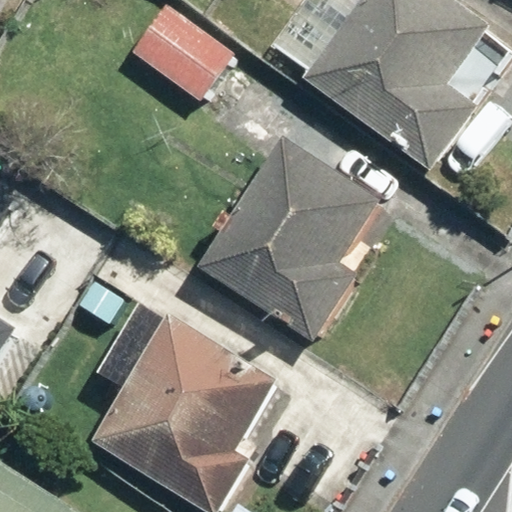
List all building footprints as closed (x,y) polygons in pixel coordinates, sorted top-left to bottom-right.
[(378,0),(317,83),(442,175),(491,110),(464,90),(507,31),(465,0),(378,0)] [(172,9),(140,55),(211,105),(244,59),(172,9)] [(295,141),(211,272),(328,346),(374,274),(360,265),(398,206),(295,141)] [(0,378),(29,335),(0,316),(0,244),(27,203),(0,184),(0,378)] [(141,305),(97,278),(78,309),(123,336),(141,305)] [(188,320),(106,444),(210,511),(232,511),(307,398),(188,320)] [(0,458),(0,511),(85,511),(0,458)]
